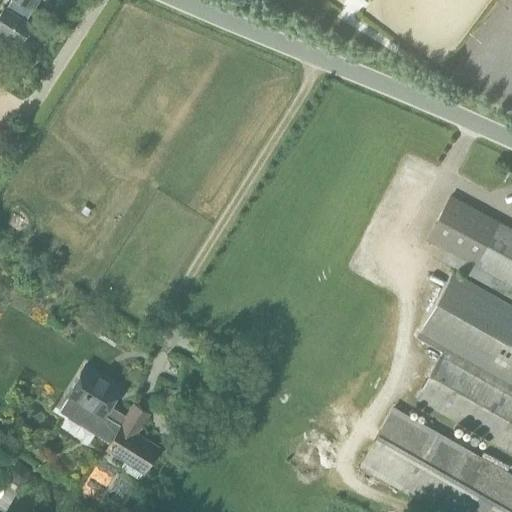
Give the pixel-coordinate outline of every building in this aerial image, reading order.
[(4,7),(0,14),(0,31),(20,43),(32,24),(25,21),(33,9),(39,0),(10,0),(6,8),(4,7)] [(0,134),(0,166),(13,141),(0,134)] [(511,282),(511,232),(449,198),(428,236),(511,282)] [(419,335),(419,337),(443,350),(417,399),(511,452),(511,306),(455,274),(419,335)] [(120,426),(126,417),(108,406),(122,383),(85,362),(65,396),(66,397),(60,408),(112,440),(120,426)] [(134,403),(126,417),(120,426),(112,440),(107,447),(145,470),(159,448),(134,432),(147,411),(134,403)] [(439,511),(511,511),(511,474),(392,408),(359,467),(439,511)]
